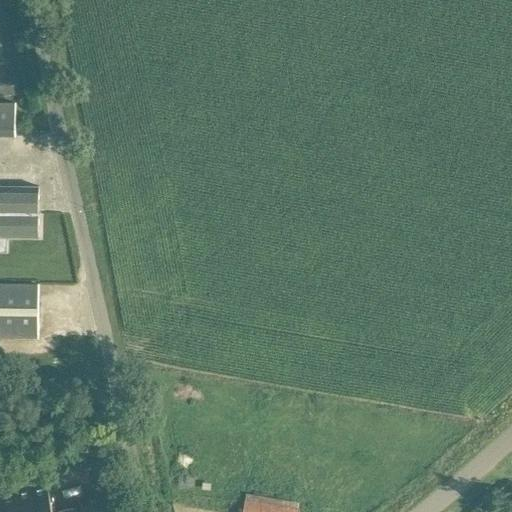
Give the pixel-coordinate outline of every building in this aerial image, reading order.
[(0,134),(16,135),(16,103),(0,102),(0,134)] [(0,186),(0,212),(39,213),(39,186),(0,186)] [(39,213),(0,212),(0,236),(39,237),(39,213)] [(0,336),(19,337),(39,337),(39,285),(0,284),(0,336)] [(53,511),(47,482),(0,492),(0,511),(83,511),(82,506),(53,511)] [(242,511),(297,511),(298,511),(245,502),(242,511)]
